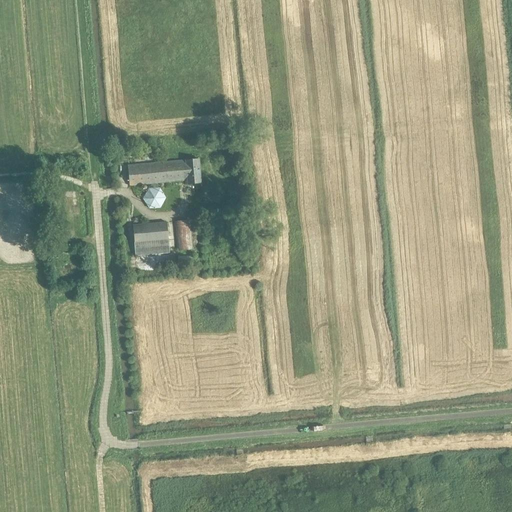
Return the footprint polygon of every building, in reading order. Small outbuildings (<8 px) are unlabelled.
[(202,183),(200,158),(129,165),(131,185),(188,180),(188,184),(202,183)] [(149,208),(160,208),(166,198),(160,188),(148,188),(143,199),(149,208)] [(178,251),(193,249),(190,220),(175,222),(178,251)] [(136,255),(170,252),(167,221),(133,225),(136,255)] [(179,266),(194,266),(194,256),(179,257),(179,266)]
